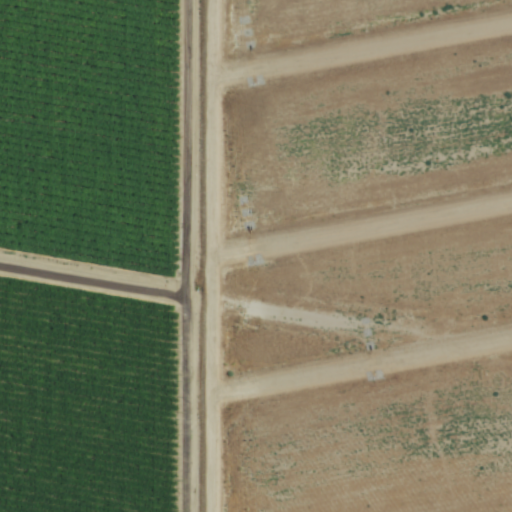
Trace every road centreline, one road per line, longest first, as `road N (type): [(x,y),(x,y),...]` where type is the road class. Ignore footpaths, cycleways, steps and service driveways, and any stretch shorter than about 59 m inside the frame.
road 1 (residential): [(0,290),(511,379)]
road 2 (residential): [(191,323),(196,0)]
